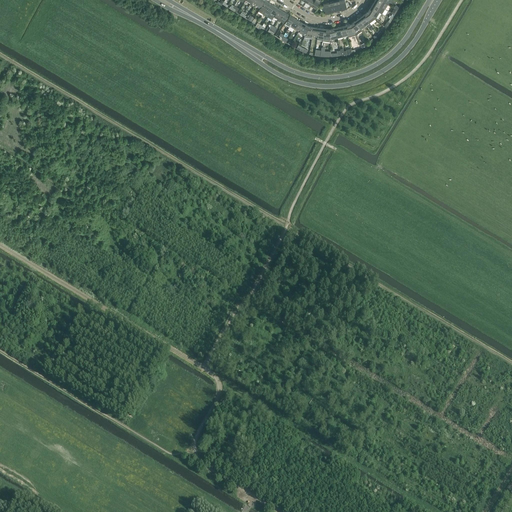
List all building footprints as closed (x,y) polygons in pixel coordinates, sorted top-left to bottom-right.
[(265,0),(260,8),(259,11),(263,13),(270,3),(265,0)] [(311,5),(316,8),(320,0),(314,0),(311,5)] [(347,8),(346,6),(348,6),(349,5),(348,2),(347,2),(346,2),(344,0),(338,0),(339,0),(341,9),(347,8)] [(374,0),(374,2),(381,7),(385,9),(388,4),(385,2),(384,3),(384,2),(380,0),(374,0)] [(385,9),(381,7),(374,2),(371,7),(379,11),(382,13),(385,9)] [(263,13),(263,14),(268,17),(268,16),(270,13),(274,5),(270,3),(263,13)] [(274,16),(279,8),(274,5),(270,13),(268,16),(272,19),(274,16)] [(368,11),(375,18),(379,11),(371,7),(368,11)] [(274,16),(279,19),(284,11),(279,8),(274,16)] [(284,22),(288,14),(284,11),(279,19),(284,22)] [(364,15),(369,22),(375,18),(368,11),(364,15)] [(290,26),(290,25),(295,18),(290,15),(285,23),(290,26)] [(359,18),(365,25),(366,27),(371,24),(369,22),(364,15),(359,18)] [(290,25),(290,26),(294,28),(299,20),(295,18),(290,25)] [(355,21),(361,28),(365,25),(359,18),(355,21)] [(299,20),(294,28),(299,31),(304,23),(299,20)] [(351,24),(356,35),(362,31),(361,28),(355,21),(351,24)] [(304,23),(299,31),(305,35),(308,26),(304,23)] [(345,25),(348,34),(348,37),(356,35),(351,24),(345,25)] [(308,26),(305,35),(304,37),(312,38),(312,36),(314,27),(308,26)]
